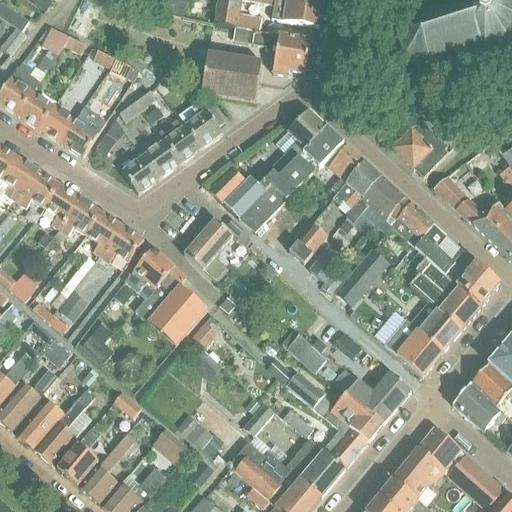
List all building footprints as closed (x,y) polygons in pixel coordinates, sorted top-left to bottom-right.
[(47,0),(37,0),(32,7),(45,15),(52,3),(47,0)] [(163,0),(162,4),(184,8),(185,0),(163,0)] [(237,17),(240,3),(240,0),(218,0),(214,28),(235,31),(237,17)] [(283,0),(240,0),(240,3),(273,9),(271,22),(319,31),(323,7),(295,2),(283,0)] [(433,7),(411,14),(409,12),(406,15),(408,17),(397,37),(393,36),(393,41),(396,41),(403,62),(400,64),(402,67),(405,65),(427,75),(427,78),(430,78),(431,75),(453,68),(454,71),(458,69),(457,66),(481,58),(492,89),(498,87),(499,92),(510,88),(509,83),(511,82),(511,62),(509,54),(509,52),(511,49),(509,47),(511,41),(511,0),(509,0),(510,0),(509,0),(454,0),(437,6),(436,2),(432,4),(433,7)] [(184,8),(162,4),(160,16),(182,20),(184,8)] [(0,21),(21,35),(28,25),(3,9),(0,8),(0,21)] [(244,12),(243,27),(262,28),(263,13),(244,12)] [(0,51),(10,59),(25,40),(16,32),(0,51)] [(64,49),(68,41),(51,32),(42,51),(47,53),(58,58),(64,49)] [(272,77),(285,80),(286,74),(304,77),(310,45),(278,39),(268,38),(254,35),(251,48),(266,51),(265,56),(275,58),(272,77)] [(85,49),(68,41),(64,49),(81,58),(85,49)] [(47,53),(34,72),(44,79),(58,58),(47,53)] [(110,72),(114,63),(97,55),(93,64),(110,72)] [(254,107),(261,65),(207,56),(207,59),(205,72),(200,97),(254,107)] [(200,58),(198,71),(205,72),(207,59),(200,58)] [(138,75),(132,71),(126,81),(132,85),(138,75)] [(32,96),(38,87),(44,79),(34,72),(29,80),(17,73),(0,98),(0,108),(17,120),(32,96)] [(149,95),(134,106),(140,114),(155,103),(149,95)] [(32,96),(17,120),(38,134),(54,111),(32,96)] [(140,114),(134,106),(119,118),(124,125),(140,114)] [(212,109),(184,130),(200,152),(222,137),(216,130),(224,125),(212,109)] [(75,125),(54,111),(38,134),(60,148),(75,125)] [(278,181),(297,161),(301,156),(326,131),(307,114),(275,148),(284,157),(269,173),(272,176),(273,175),(278,181)] [(160,130),(164,138),(188,124),(184,116),(160,130)] [(419,124),(411,133),(392,153),(422,182),(447,157),(444,154),(447,151),(419,124)] [(75,125),(60,148),(82,163),(97,139),(75,125)] [(184,130),(163,145),(180,167),(200,152),(184,130)] [(326,131),(301,156),(318,172),(342,146),(326,131)] [(104,157),(114,142),(106,136),(96,152),(104,157)] [(180,167),(163,145),(142,160),(158,183),(180,167)] [(2,185),(18,161),(0,149),(0,188),(3,185),(2,185)] [(346,149),(327,171),(339,182),(330,192),(336,196),(363,165),(346,149)] [(509,171),(511,175),(511,152),(505,157),(501,160),(509,171)] [(158,183),(142,160),(121,175),(137,198),(158,183)] [(17,206),(38,175),(18,161),(2,185),(3,185),(15,193),(9,201),(17,206)] [(273,175),(272,176),(259,190),(261,192),(263,194),(238,221),(254,237),(313,176),(297,161),(278,181),(273,175)] [(338,209),(342,204),(353,214),(380,180),(363,165),(336,196),(331,202),(338,209)] [(511,194),(511,175),(509,171),(499,178),(511,195),(511,194)] [(221,207),(243,183),(231,172),(209,196),(221,207)] [(38,175),(17,206),(25,212),(31,203),(44,212),(59,189),(38,175)] [(405,202),(380,180),(353,214),(346,222),(351,226),(360,217),(378,232),(405,202)] [(511,227),(503,215),(497,206),(483,219),(446,181),(433,192),(511,265),(511,227)] [(250,182),(224,209),(238,221),(263,194),(261,192),(259,190),(250,182)] [(59,189),(44,212),(56,220),(51,228),(59,234),(79,203),(59,189)] [(511,195),(511,208),(503,215),(511,227),(511,194),(511,195)] [(79,203),(59,234),(67,239),(72,231),(85,240),(101,217),(79,203)] [(20,211),(17,208),(11,215),(3,207),(0,210),(0,220),(7,226),(20,211)] [(404,244),(414,252),(434,228),(411,207),(397,223),(390,231),(399,239),(404,244)] [(101,217),(85,240),(98,248),(92,256),(100,262),(121,230),(101,217)] [(345,222),(338,230),(344,235),(351,227),(345,222)] [(227,273),(214,262),(232,241),(213,224),(183,259),(216,287),(227,273)] [(303,268),(326,240),(312,228),(288,256),(303,268)] [(419,277),(409,289),(425,302),(437,313),(461,334),(480,311),(500,287),(463,254),(446,239),(434,228),(414,252),(425,262),(415,274),(419,277)] [(0,230),(0,259),(1,259),(14,239),(0,230)] [(142,244),(121,230),(100,262),(108,267),(114,259),(127,268),(142,244)] [(44,236),(36,246),(42,251),(50,240),(44,236)] [(323,287),(332,275),(342,264),(327,252),(308,275),(323,287)] [(133,275),(125,285),(125,286),(145,303),(135,315),(147,326),(179,290),(186,282),(173,270),(152,253),(133,275)] [(372,254),(352,277),(361,284),(362,285),(369,291),(389,268),(381,262),(372,254)] [(0,285),(9,294),(15,287),(0,275),(0,285)] [(332,275),(323,287),(321,289),(331,298),(342,284),(332,275)] [(342,289),(337,295),(345,303),(353,310),(369,291),(362,285),(361,284),(352,277),(342,289)] [(22,278),(15,287),(9,294),(24,306),(37,290),(22,278)] [(123,290),(115,300),(123,307),(131,297),(123,290)] [(207,313),(179,290),(147,326),(175,350),(207,313)] [(244,293),(232,307),(236,310),(242,315),(253,301),(244,293)] [(226,301),(218,310),(228,319),(236,310),(232,307),(226,301)] [(428,305),(409,327),(418,335),(442,357),(461,334),(437,313),(428,305)] [(47,326),(52,319),(38,307),(32,313),(47,326)] [(1,318),(0,320),(0,339),(16,321),(6,313),(2,318),(1,318)] [(52,319),(47,326),(61,338),(67,332),(52,319)] [(34,325),(26,334),(47,352),(55,343),(34,325)] [(442,357),(418,335),(406,325),(385,349),(395,356),(423,381),(442,357)] [(205,326),(191,342),(204,353),(218,337),(205,326)] [(88,340),(103,357),(116,347),(101,329),(88,340)] [(299,341),(287,354),(315,378),(326,364),(319,358),(326,349),(317,342),(310,350),(299,341)] [(511,342),(511,341),(487,368),(511,390),(511,342)] [(59,371),(71,356),(55,343),(47,352),(43,358),(59,371)] [(0,382),(0,408),(29,374),(41,360),(30,351),(2,384),(0,382)] [(13,369),(19,358),(8,351),(2,362),(13,369)] [(203,353),(198,359),(217,376),(222,370),(203,353)] [(276,363),(267,373),(287,391),(295,380),(276,363)] [(511,390),(487,368),(470,389),(495,412),(506,399),(511,404),(511,390)] [(91,372),(81,384),(88,390),(98,378),(91,372)] [(372,397),(347,376),(344,373),(332,386),(346,398),(383,429),(411,395),(390,377),(372,397)] [(23,387),(0,414),(0,425),(12,435),(57,381),(48,374),(35,390),(32,394),(23,387)] [(295,380),(287,391),(313,413),(324,400),(297,378),(295,380)] [(505,421),(495,412),(470,389),(452,409),(483,436),(494,425),(498,429),(505,421)] [(76,405),(35,454),(52,468),(75,441),(66,433),(79,418),(94,400),(86,394),(80,401),(76,405)] [(141,413),(122,397),(115,405),(134,421),(141,413)] [(383,429),(346,398),(331,416),(326,423),(337,433),(342,426),(367,448),(383,429)] [(41,399),(13,433),(19,438),(18,440),(35,454),(65,419),(41,399)] [(324,400),(313,413),(326,423),(331,416),(324,400)] [(252,403),(245,412),(254,419),(261,410),(252,403)] [(254,419),(243,432),(253,440),(254,438),(273,417),(263,408),(261,410),(254,419)] [(290,414),(283,422),(306,442),(312,434),(290,414)] [(176,433),(200,454),(213,440),(188,419),(176,433)] [(339,434),(322,454),(321,455),(322,456),(345,475),(367,448),(342,426),(337,433),(339,434)] [(82,443),(78,448),(87,455),(91,450),(101,438),(93,431),(82,443)] [(392,483),(417,504),(432,486),(434,488),(461,455),(434,432),(392,483)] [(181,464),(190,454),(166,434),(157,444),(181,464)] [(321,455),(322,454),(309,443),(285,472),(289,475),(288,475),(322,503),(345,475),(322,456),(321,455)] [(107,460),(81,492),(98,507),(116,486),(106,477),(128,452),(120,446),(107,460)] [(253,492),(269,505),(276,511),(277,511),(314,511),(322,503),(288,475),(289,475),(285,472),(267,457),(264,460),(248,446),(227,470),(253,492)] [(77,490),(98,465),(78,448),(57,473),(77,490)] [(461,456),(443,478),(447,481),(482,511),(488,511),(505,494),(505,493),(466,460),(461,456)] [(198,490),(213,473),(202,464),(187,481),(198,490)] [(142,511),(145,509),(167,482),(155,472),(132,498),(120,488),(101,510),(103,511),(142,511)] [(368,511),(426,511),(417,504),(392,483),(368,511)] [(262,511),(269,505),(253,492),(247,499),(262,511)] [(511,511),(511,499),(508,497),(494,511),(511,511)] [(209,511),(213,508),(204,500),(193,511),(209,511)]
